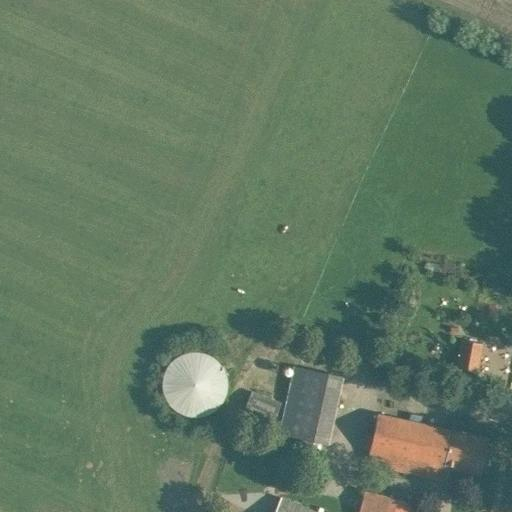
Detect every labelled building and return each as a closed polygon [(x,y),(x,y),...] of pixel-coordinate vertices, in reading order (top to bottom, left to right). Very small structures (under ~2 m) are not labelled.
[(456,368),(476,372),(482,343),(462,339),(456,368)] [(179,350),(168,407),(220,417),(231,360),(179,350)] [(278,434),(325,445),(340,378),(293,368),(278,434)] [(458,371),(448,369),(446,377),(457,379),(458,371)] [(243,415),(272,426),(280,405),(251,393),(243,415)] [(365,464),(426,478),(446,482),(449,469),(478,475),(486,440),(376,415),(365,464)] [(413,511),(393,507),(395,500),(363,492),(358,511),(413,511)] [(273,511),(316,511),(280,497),(273,511)]
